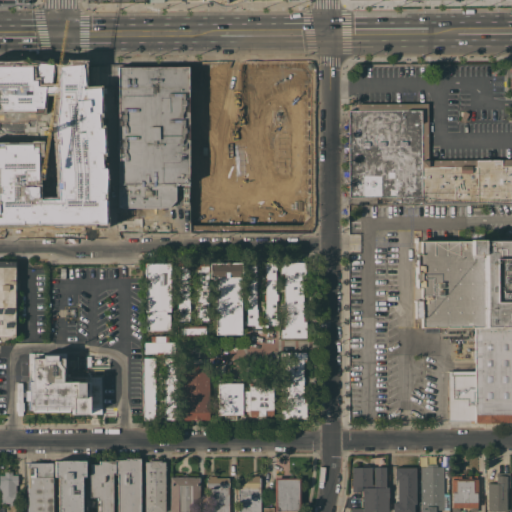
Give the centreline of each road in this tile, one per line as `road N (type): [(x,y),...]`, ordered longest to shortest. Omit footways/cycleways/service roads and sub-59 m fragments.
road 1 (residential): [(511,437),(0,442)]
road 2 (residential): [(323,511),(333,439),(325,33)]
road 3 (residential): [(332,245),(0,246)]
road 4 (primary): [(220,33),(61,34)]
